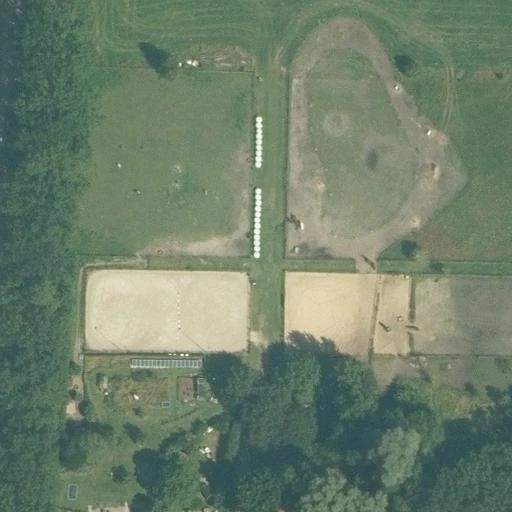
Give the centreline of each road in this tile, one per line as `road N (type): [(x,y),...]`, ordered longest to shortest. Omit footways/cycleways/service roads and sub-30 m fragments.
road 1 (residential): [(0,341),(12,163)]
road 2 (residential): [(12,163),(23,0)]
